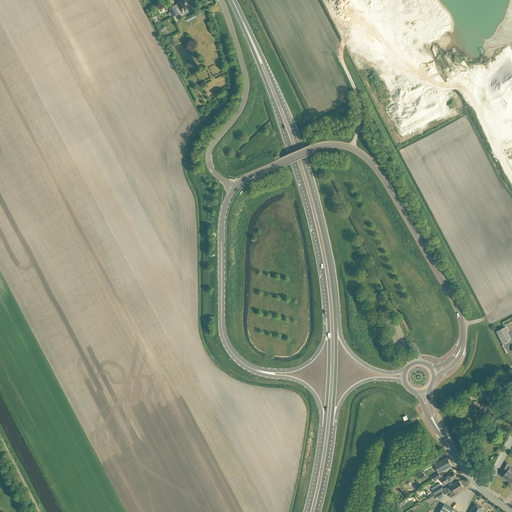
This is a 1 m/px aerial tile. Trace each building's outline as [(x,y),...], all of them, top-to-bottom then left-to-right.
[(184,3),(188,1),(188,0),(177,0),(179,1),(176,3),(177,4),(179,9),(179,10),(186,7),(184,3)] [(176,10),(174,6),(174,5),(168,8),(172,17),(178,14),(176,10)] [(502,346),(511,341),(505,328),(495,333),(502,346)] [(483,417),(489,406),(483,403),(482,405),(475,402),(471,409),(478,413),(477,414),(483,417)] [(497,431),(502,421),(498,419),(496,422),(495,422),(493,426),(494,426),(493,428),(497,431)] [(442,471),(452,466),(447,457),(434,465),(438,473),(431,477),(433,481),(444,474),(442,471)] [(511,469),(510,468),(503,476),(509,481),(511,476),(511,469)] [(455,477),(456,476),(454,472),(453,473),(452,472),(441,479),(444,485),(450,482),(451,482),(452,481),(452,480),(456,478),(455,477)] [(458,491),(463,488),(459,481),(445,490),(447,494),(449,492),(450,493),(449,494),(451,497),(459,492),(458,491)] [(432,490),(435,495),(443,489),(441,485),(432,490)] [(441,491),(435,495),(438,499),(444,496),(441,491)]
